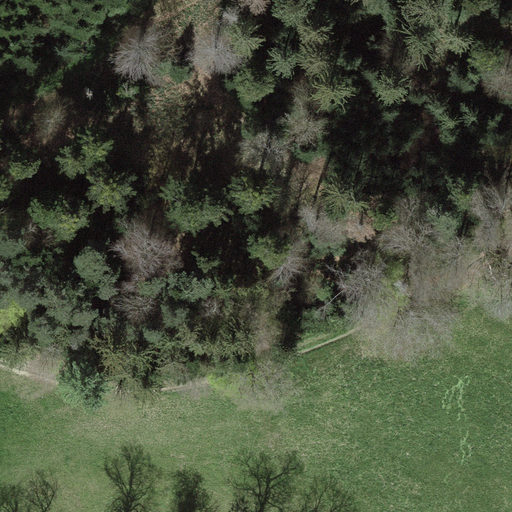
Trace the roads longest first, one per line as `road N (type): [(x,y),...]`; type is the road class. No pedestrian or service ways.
road 1 (track): [(0,339),(84,371),(218,359),(511,220)]
road 2 (track): [(175,0),(30,90),(0,99)]
